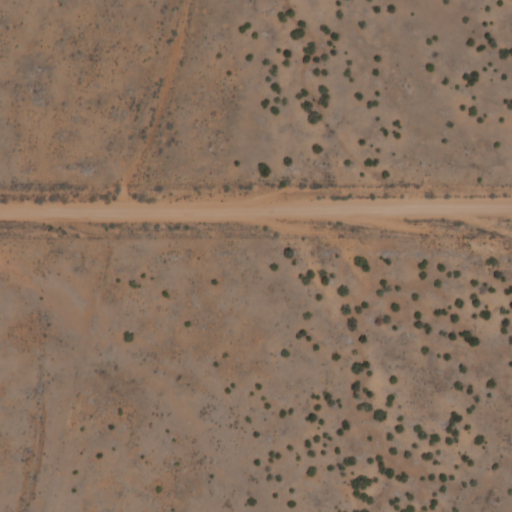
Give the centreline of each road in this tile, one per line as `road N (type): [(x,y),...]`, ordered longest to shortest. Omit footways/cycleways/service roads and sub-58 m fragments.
road 1 (residential): [(511,218),(51,209),(45,182)]
road 2 (residential): [(15,180),(72,362),(50,511)]
